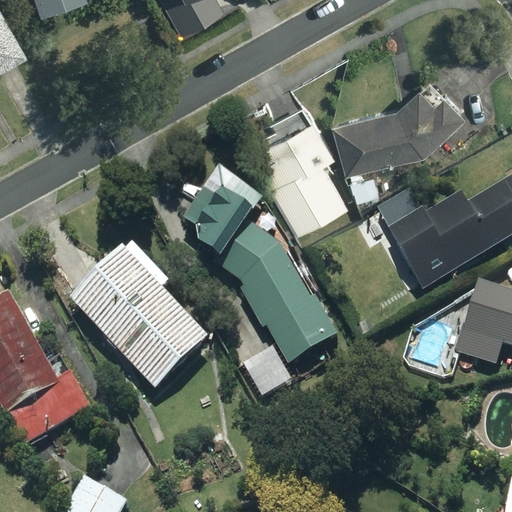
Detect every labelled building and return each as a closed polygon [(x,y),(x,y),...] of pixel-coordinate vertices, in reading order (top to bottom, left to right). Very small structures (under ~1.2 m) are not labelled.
[(0,0),(0,63),(27,49),(0,0)] [(161,0),(178,30),(220,6),(216,0),(161,0)] [(448,86),(440,94),(427,80),(401,103),(339,119),(353,171),(430,152),(472,109),(448,86)] [(341,151),(320,113),(257,149),(303,231),(353,204),(328,159),(341,151)] [(270,204),(227,175),(191,222),(219,242),(210,254),(242,278),(298,369),(342,342),(288,248),(257,223),(270,204)] [(511,246),(511,186),(475,208),(468,196),(430,218),(415,192),(380,212),(428,295),(511,246)] [(213,340),(131,256),(78,308),(159,391),(213,340)] [(511,295),(484,286),(461,354),(502,369),(510,348),(511,348),(511,295)] [(76,377),(63,384),(15,299),(0,307),(0,392),(16,421),(18,419),(33,445),(95,410),(76,377)] [(87,478),(67,511),(126,511),(132,503),(87,478)]
